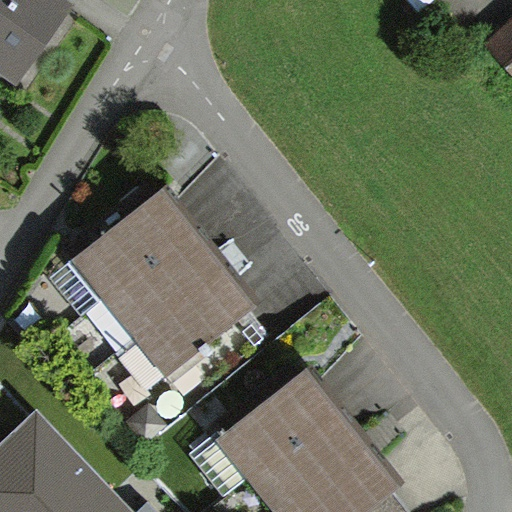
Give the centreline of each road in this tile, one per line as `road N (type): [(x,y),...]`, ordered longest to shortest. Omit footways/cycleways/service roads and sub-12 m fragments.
road 1 (residential): [(142,35),(170,53),(489,454),(491,511)]
road 2 (residential): [(142,35),(0,280)]
